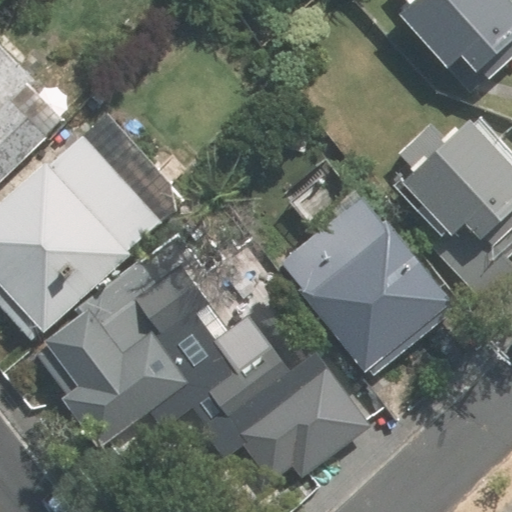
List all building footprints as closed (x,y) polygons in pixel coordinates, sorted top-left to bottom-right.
[(511,45),(511,16),(496,0),(402,0),(387,15),(438,70),(458,51),(480,75),(511,45)] [(0,180),(58,129),(0,63),(0,180)] [(511,223),(511,169),(461,119),(396,184),(449,236),(463,222),(489,247),(511,223)] [(153,234),(70,140),(0,201),(0,309),(30,343),(153,234)] [(355,199),(272,267),(365,380),(448,312),(355,199)] [(169,303),(134,264),(28,359),(63,397),(54,405),(97,453),(177,381),(135,334),(169,303)] [(237,316),(176,366),(230,433),(291,383),(237,316)] [(370,435),(316,375),(239,445),(293,505),(370,435)]
